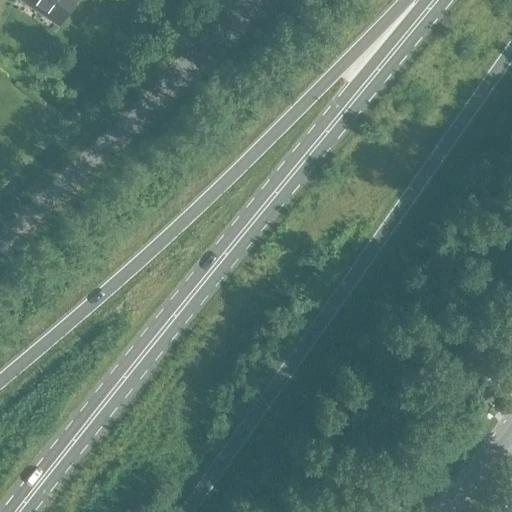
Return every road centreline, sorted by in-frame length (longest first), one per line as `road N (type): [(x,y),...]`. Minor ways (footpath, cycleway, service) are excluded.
road 1 (primary): [(435,0),(14,511)]
road 2 (primary): [(186,511),(511,51)]
road 3 (primary): [(410,0),(125,275),(0,380)]
road 4 (unclassified): [(0,240),(260,0)]
